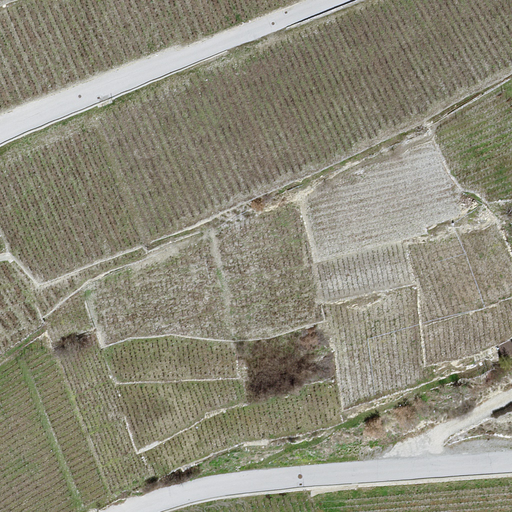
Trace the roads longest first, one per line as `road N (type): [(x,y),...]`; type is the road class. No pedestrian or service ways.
road 1 (unclassified): [(126,511),(243,482),(511,458)]
road 2 (track): [(0,131),(322,0)]
